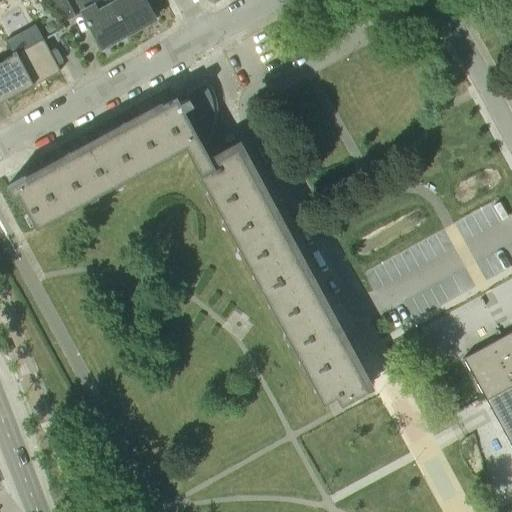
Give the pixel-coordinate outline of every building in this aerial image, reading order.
[(48,0),(61,23),(75,15),(67,0),(48,0)] [(101,48),(128,33),(109,0),(102,0),(94,5),(91,0),(74,0),(81,12),(101,48)] [(109,0),(128,33),(154,19),(143,0),(109,0)] [(48,52),(42,40),(15,54),(14,52),(11,54),(12,56),(0,62),(0,101),(31,85),(32,86),(59,71),(55,64),(62,60),(55,48),(48,52)] [(213,109),(212,103),(211,98),(210,95),(209,92),(208,89),(204,83),(186,93),(189,98),(179,103),(177,98),(163,106),(166,111),(30,185),(25,175),(6,186),(12,196),(17,193),(36,228),(186,147),(201,174),(199,175),(322,403),(336,395),(340,404),(362,392),(234,155),(214,166),(203,147),(209,135),(212,126),(213,119),(213,112),(213,109)] [(120,271),(129,267),(125,259),(116,264),(120,271)] [(81,289),(89,284),(86,278),(77,282),(81,289)] [(504,340),(502,336),(463,358),(483,395),(485,398),(491,410),(494,408),(498,416),(496,418),(511,447),(511,330),(511,331),(511,333),(511,335),(508,337),(504,340)]
